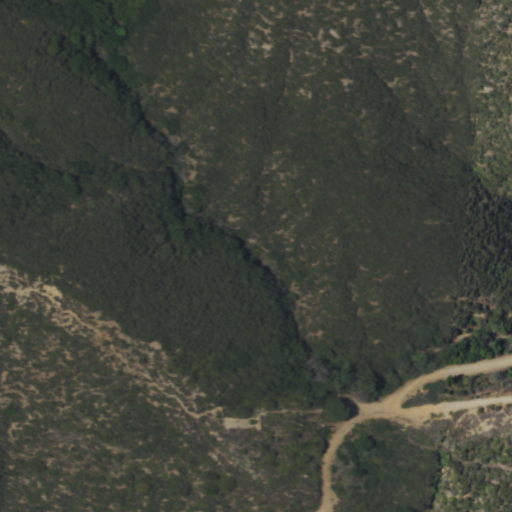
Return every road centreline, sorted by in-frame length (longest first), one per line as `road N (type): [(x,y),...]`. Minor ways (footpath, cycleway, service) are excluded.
road 1 (track): [(369,410),(511,355)]
road 2 (track): [(511,401),(421,414),(369,410)]
road 3 (track): [(315,511),(332,447),(369,410)]
